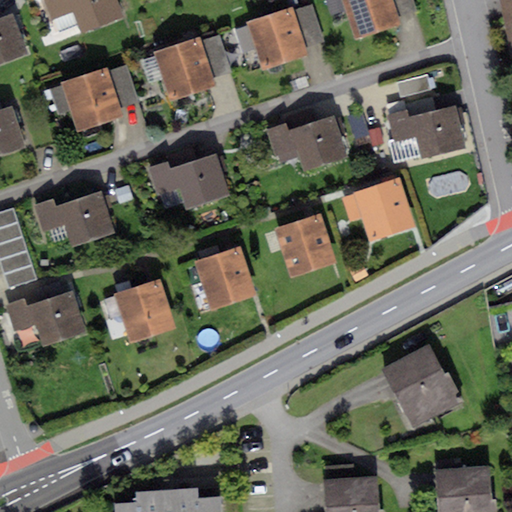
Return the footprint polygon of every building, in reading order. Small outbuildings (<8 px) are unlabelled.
[(41,0),(50,23),(69,16),(76,34),(119,18),(112,0),(41,0)] [(325,0),(330,14),(345,10),(355,40),(399,25),(397,16),(391,0),(325,0)] [(412,0),(391,0),(397,16),(416,10),(412,0)] [(511,0),(500,0),(511,55),(511,0)] [(312,5),(292,11),(304,48),(323,42),(312,5)] [(291,8),(247,22),(249,26),(235,30),(242,53),(255,48),(262,70),(306,56),(304,48),(292,11),(291,8)] [(0,63),(23,54),(8,17),(0,20),(0,63)] [(218,35),(199,41),(211,78),(230,72),(218,35)] [(198,38),(153,53),(154,56),(141,61),(148,82),(162,78),(170,100),(214,86),(211,78),(199,41),(198,38)] [(125,66),(108,71),(119,108),(137,102),(125,66)] [(107,67),(61,81),(62,85),(50,88),(58,115),(70,111),(76,130),(122,116),(119,108),(108,71),(107,67)] [(427,77),(397,85),(400,98),(431,91),(427,77)] [(405,110),(385,115),(391,143),(416,137),(421,158),(466,147),(456,105),(407,117),(405,110)] [(0,155),(24,147),(11,107),(0,110),(0,155)] [(362,112),(348,116),(355,138),(369,133),(362,112)] [(284,124),(266,130),(274,157),(278,156),(281,165),(302,158),(306,170),(344,157),(331,119),(287,133),(284,124)] [(216,154),(171,168),(177,189),(183,207),(228,193),(216,154)] [(177,189),(171,168),(168,161),(149,167),(158,195),(177,189)] [(399,181),(339,199),(347,223),(364,218),(369,237),(412,224),(399,181)] [(127,184),(114,188),(118,202),(131,199),(127,184)] [(101,193),(59,206),(64,225),(71,246),(114,232),(101,193)] [(64,225),(59,206),(56,197),(35,204),(44,231),(64,225)] [(12,210),(0,213),(0,265),(7,286),(35,277),(12,210)] [(321,214),(273,229),(289,276),(336,261),(321,214)] [(238,247),(196,261),(213,309),(255,295),(238,247)] [(360,261),(348,267),(355,281),(367,276),(360,261)] [(159,281),(114,295),(129,341),(174,327),(159,281)] [(24,298),(4,305),(13,333),(36,326),(42,346),(85,332),(72,291),(27,306),(24,298)] [(429,346),(381,369),(411,428),(463,402),(448,372),(443,374),(429,346)] [(322,466),(323,481),(355,479),(354,464),(322,466)] [(487,467),(436,470),(438,511),(495,511),(494,496),(489,496),(487,467)] [(355,479),(323,481),(324,511),(383,511),(384,509),(378,510),(376,478),(355,479)] [(134,504),(114,505),(114,511),(221,511),(221,499),(200,499),(199,490),(134,492),(134,504)]
